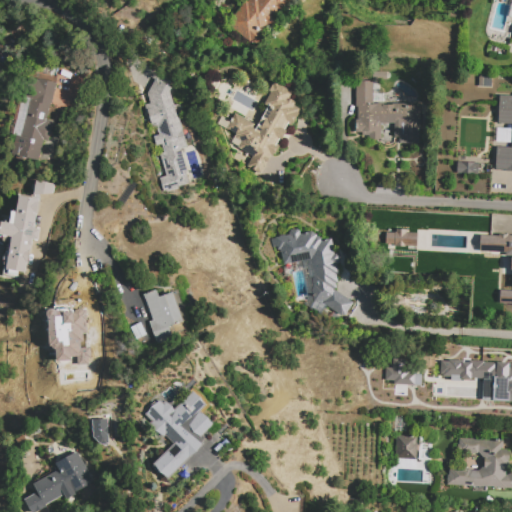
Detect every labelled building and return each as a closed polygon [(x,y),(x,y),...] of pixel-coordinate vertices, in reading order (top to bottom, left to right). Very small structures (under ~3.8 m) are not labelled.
[(292,0),(280,14),(278,12),(275,15),(280,19),(281,22),(281,24),(280,25),(279,27),(277,29),(275,29),(272,29),(267,26),(265,28),(267,30),(253,47),(226,24),(247,0),(292,0)] [(388,79),(388,80),(380,80),(380,94),(385,94),(385,104),(420,104),(420,144),(400,144),(400,138),(394,138),(394,128),(382,128),(382,139),(379,139),(379,140),(371,140),(371,139),(368,139),(368,136),(362,136),(362,132),(355,132),(355,120),(357,120),(357,107),(355,107),(355,82),(361,82),(361,72),(388,72),(388,73),(389,73),(390,74),(391,75),(391,76),(391,77),(390,78),(389,79),(388,79)] [(38,161),(12,155),(17,136),(10,134),(18,102),(24,104),(30,78),(39,80),(39,79),(56,83),(48,120),(53,121),(48,142),(43,140),(38,161)] [(170,92),(177,117),(179,116),(188,150),(181,151),(187,173),(186,173),(189,185),(179,188),(179,190),(163,195),(159,178),(165,176),(159,154),(163,153),(161,145),(157,147),(154,136),(158,135),(155,125),(151,126),(146,105),(150,104),(147,94),(156,79),(172,88),(170,92)] [(261,175),(246,168),(252,156),(231,145),(236,135),(227,130),(234,114),(255,125),(254,128),(256,129),(267,107),(265,106),(271,93),(270,92),(274,82),(293,92),(289,99),(297,103),(295,106),(301,109),(292,127),(288,125),(285,130),(286,131),(282,140),(280,139),(277,145),(279,146),(273,157),(270,156),(261,175)] [(496,169),(497,147),(511,147),(511,123),(498,123),(499,95),(511,95),(511,172),(506,172),(506,170),(496,169)] [(457,173),(458,162),(480,163),(479,174),(457,173)] [(54,183),(35,181),(33,194),(52,196),(54,183)] [(4,269),(11,237),(0,235),(0,230),(2,222),(9,223),(12,209),(16,210),(19,194),(40,198),(35,222),(37,222),(36,228),(40,229),(37,242),(33,241),(32,247),(31,247),(25,273),(4,269)] [(383,215),(405,216),(403,249),(382,248),(383,215)] [(333,290),(354,303),(344,318),(326,306),(321,313),(312,307),(315,303),(307,270),(286,274),(280,250),(278,250),(277,249),(273,250),(271,240),(275,239),(275,238),(280,237),(279,236),(285,235),(285,236),(289,235),(289,234),(291,231),(297,229),(300,231),(301,234),(312,232),(317,235),(317,237),(319,237),(322,239),(323,240),(331,239),(334,253),(337,253),(339,256),(340,261),(339,264),(337,265),(339,274),(337,275),(338,283),(336,284),(337,289),(333,290)] [(479,235),(498,236),(498,234),(511,234),(511,303),(499,303),(499,290),(511,290),(511,269),(510,269),(510,258),(511,258),(511,255),(504,255),(505,252),(478,251),(479,235)] [(149,322),(151,321),(141,297),(158,290),(160,296),(177,290),(188,320),(169,327),(173,338),(157,345),(149,322)] [(66,336),(71,334),(68,324),(72,323),(69,309),(95,302),(99,319),(91,321),(100,357),(73,364),(66,336)] [(390,386),(390,358),(404,358),(404,368),(424,368),(424,366),(443,366),(443,383),(416,383),(416,386),(424,386),(424,396),(400,396),(400,403),(380,403),(380,394),(396,393),(396,386),(390,386)] [(481,400),(511,401),(511,363),(439,359),(439,375),(449,376),(449,379),(482,381),(481,400)] [(167,480),(153,466),(174,444),(166,436),(162,440),(148,426),(150,424),(143,416),(160,399),(164,403),(166,401),(175,409),(192,391),(207,405),(201,412),(214,425),(204,435),(207,439),(167,480)] [(92,420),(108,419),(109,443),(107,443),(107,444),(100,445),(93,437),(92,420)] [(396,436),(418,438),(417,460),(395,459),(396,436)] [(511,488),(447,486),(447,475),(449,475),(449,470),(451,470),(451,468),(469,469),(471,471),(479,471),(484,467),(484,457),(482,457),(479,453),(459,452),(459,450),(457,450),(458,445),(459,445),(460,439),(504,441),(503,450),(511,450),(510,460),(509,460),(508,469),(506,469),(506,475),(510,475),(510,472),(511,472),(511,488)] [(30,511),(24,500),(37,492),(33,484),(58,469),(55,465),(77,452),(95,482),(66,499),(64,496),(37,511),(30,511)]
